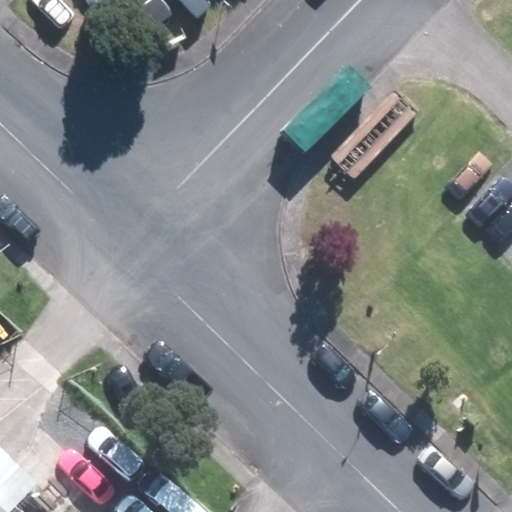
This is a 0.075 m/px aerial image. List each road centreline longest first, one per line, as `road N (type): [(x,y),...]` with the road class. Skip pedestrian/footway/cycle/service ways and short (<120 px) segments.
road 1 (residential): [(402,511),(123,243)]
road 2 (residential): [(366,0),(123,243)]
road 3 (residential): [(123,243),(0,123)]
